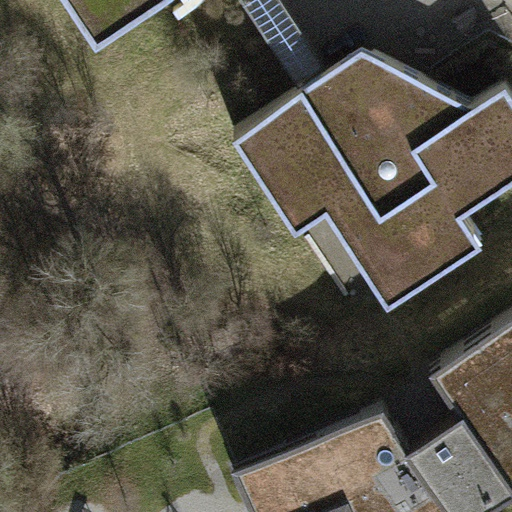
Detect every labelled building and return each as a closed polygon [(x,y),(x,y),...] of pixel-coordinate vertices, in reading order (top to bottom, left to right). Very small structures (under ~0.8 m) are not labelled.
[(67,0),(91,36),(146,0),(67,0)] [(324,69),(278,0),(241,0),(297,88),(324,69)] [(430,81),(357,45),(324,69),(297,88),(231,134),(294,225),(320,207),(386,302),(480,238),(461,210),(511,174),(511,85),(508,79),(469,101),(430,81)] [(409,448),(453,511),(485,511),(511,495),(511,314),(430,371),(460,414),(409,448)] [(453,511),(409,448),(383,409),(238,467),(232,470),(249,511),(337,511),(345,509),(346,511),(453,511)]
